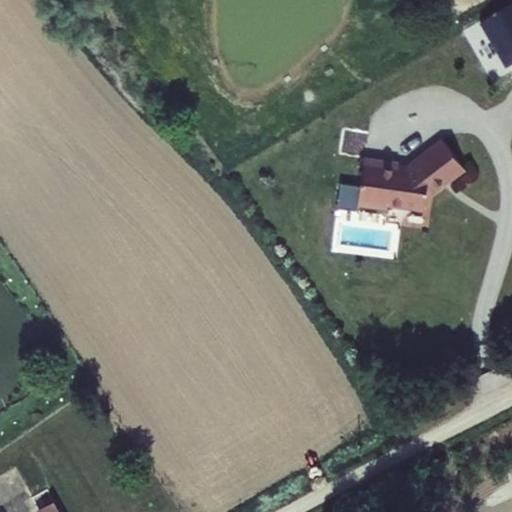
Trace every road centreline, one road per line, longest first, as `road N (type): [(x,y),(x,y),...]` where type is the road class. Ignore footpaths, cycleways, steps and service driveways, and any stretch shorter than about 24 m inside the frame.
road 1 (unknown): [(491,409),(478,339),(504,198),(490,141)]
road 2 (unclassified): [(511,399),(290,511)]
